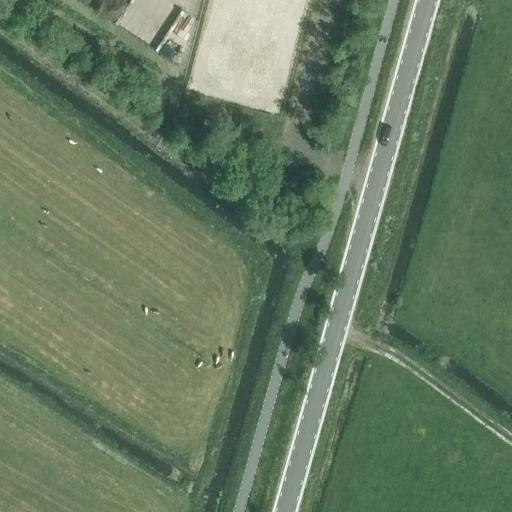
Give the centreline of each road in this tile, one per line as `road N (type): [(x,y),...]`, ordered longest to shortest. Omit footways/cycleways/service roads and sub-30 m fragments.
road 1 (secondary): [(285,511),(428,0)]
road 2 (track): [(377,178),(315,160),(298,140),(331,0)]
road 3 (track): [(511,439),(390,352),(335,331)]
